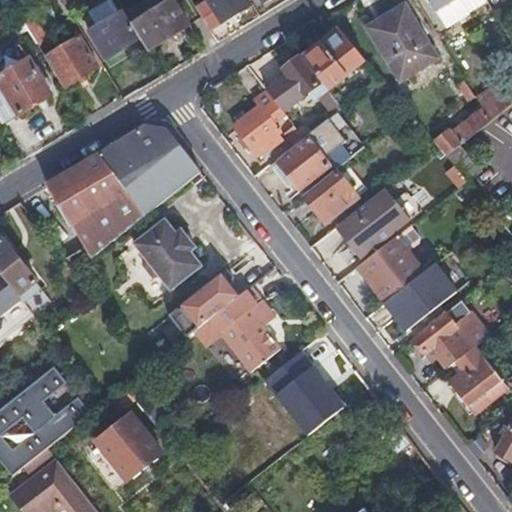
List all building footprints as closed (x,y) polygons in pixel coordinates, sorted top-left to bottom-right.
[(62,0),(70,13),(79,7),(74,0),(62,0)] [(141,40),(148,51),(188,26),(170,0),(163,0),(131,22),(141,40)] [(196,9),(211,33),(252,6),(248,0),(208,0),(209,2),(196,9)] [(428,0),(435,13),(456,1),(455,0),(428,0)] [(404,7),(369,27),(399,82),(435,60),(404,7)] [(106,62),(141,40),(131,22),(123,9),(87,33),(106,62)] [(36,41),(38,44),(47,37),(30,11),(21,18),(36,41)] [(21,18),(20,17),(12,22),(27,47),(36,41),(21,18)] [(446,19),(432,28),(442,45),(456,36),(446,19)] [(367,62),(341,30),(303,59),(329,92),(367,62)] [(44,56),(63,87),(98,65),(78,34),(45,55),(44,56)] [(0,81),(6,91),(18,111),(20,113),(52,92),(30,56),(0,76),(0,81)] [(286,75),(266,90),(268,92),(285,114),(310,94),(317,102),(329,92),(303,59),(300,56),(283,69),(286,75)] [(0,102),(9,117),(18,111),(6,91),(0,95),(0,102)] [(276,127),(287,118),(285,114),(268,92),(255,102),(259,107),(233,127),(256,157),(282,137),(276,127)] [(342,108),(332,95),(326,100),(336,113),(342,108)] [(489,124),(481,110),(452,133),(449,132),(433,143),(438,149),(445,158),(461,145),(489,124)] [(329,166),(334,173),(347,162),(355,156),(328,119),(307,136),(310,139),(277,163),(297,191),(329,166)] [(144,127),(99,154),(145,217),(199,173),(166,130),(144,127)] [(287,137),(293,146),(303,139),(304,138),(297,130),(287,137)] [(461,145),(445,158),(446,159),(468,184),(485,172),(461,145)] [(87,244),(65,259),(75,273),(112,244),(145,217),(99,154),(46,185),(87,244)] [(337,175),(305,199),(324,224),(356,200),(337,175)] [(385,189),(335,227),(359,258),(409,220),(385,189)] [(159,276),(169,289),(200,264),(191,253),(196,249),(180,230),(177,234),(164,219),(134,245),(145,258),(144,267),(150,274),(159,276)] [(356,267),(384,303),(435,265),(441,261),(413,226),(356,267)] [(0,236),(0,274),(17,297),(36,283),(0,236)] [(243,293),(274,269),(267,261),(260,252),(188,308),(201,326),(208,321),(236,298),(243,293)] [(435,265),(384,303),(404,331),(438,306),(428,292),(446,280),(435,265)] [(0,341),(32,317),(17,297),(0,274),(0,341)] [(250,304),(243,293),(236,298),(208,321),(218,334),(247,371),(274,349),(259,328),(269,320),(256,301),(250,304)] [(473,348),(488,338),(469,313),(453,325),(446,317),(413,342),(427,361),(435,357),(445,369),(451,365),(473,348)] [(208,321),(201,326),(192,334),(201,347),(218,334),(208,321)] [(473,348),(451,365),(458,374),(481,358),(473,348)] [(256,382),(265,393),(306,362),(297,350),(256,382)] [(470,411),(506,389),(481,358),(458,374),(449,381),(470,411)] [(309,365),(268,394),(299,437),(340,408),(309,365)] [(48,367),(0,404),(0,465),(7,475),(85,416),(48,367)] [(130,415),(95,443),(124,481),(160,453),(130,415)] [(511,419),(495,452),(511,462),(511,419)] [(395,424),(377,439),(392,457),(410,443),(395,424)] [(96,511),(56,463),(10,501),(18,511),(96,511)] [(199,503),(206,511),(222,511),(209,494),(199,503)]
